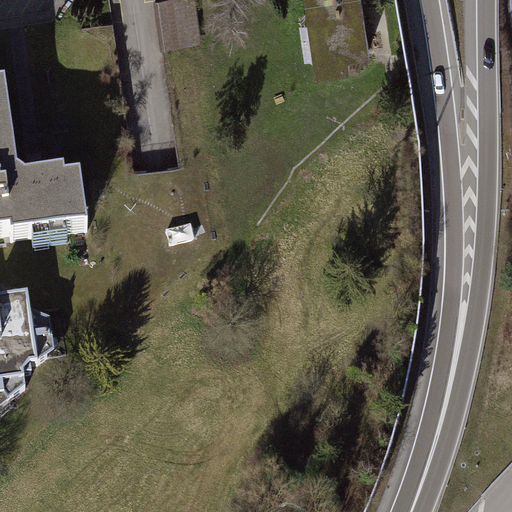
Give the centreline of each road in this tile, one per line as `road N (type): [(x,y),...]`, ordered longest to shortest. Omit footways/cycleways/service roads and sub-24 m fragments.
road 1 (motorway): [(487,0),(484,259),(468,362),(437,436)]
road 2 (motorway): [(430,0),(455,255),(437,436)]
